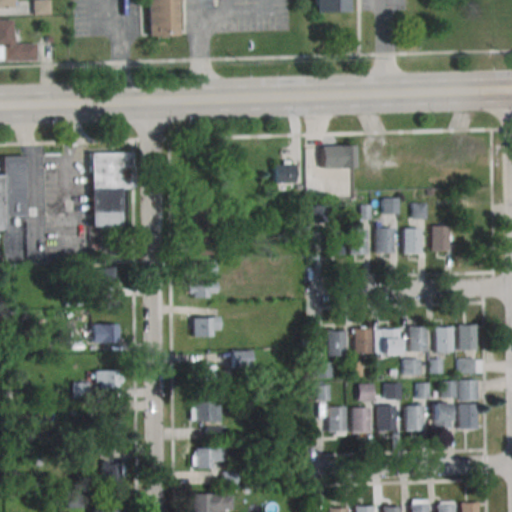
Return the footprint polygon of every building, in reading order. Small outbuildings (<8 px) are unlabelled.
[(28,0),(46,0),(46,14),(29,15),(28,0)] [(177,34),(145,35),(143,0),(179,0),(179,1),(175,1),(177,34)] [(342,0),(309,0),(309,12),(343,12),(342,0)] [(0,19),(0,60),(30,60),(31,44),(9,43),(9,36),(7,36),(7,19),(0,19)] [(318,145),(318,168),(351,168),(351,145),(318,145)] [(86,226),(118,226),(118,189),(128,189),(128,152),(85,152),(86,226)] [(270,183),(293,183),(293,162),(270,162),(270,183)] [(395,197),(379,197),(379,213),(395,213),(395,197)] [(408,203),(408,218),(422,218),(422,203),(408,203)] [(205,211),(190,211),(190,253),(205,253),(205,211)] [(426,227),(443,226),(443,251),(427,251),(426,227)] [(453,248),(473,248),(473,226),(453,226),(453,248)] [(371,228),(387,228),(388,253),(371,253),(371,228)] [(398,229),(415,228),(416,253),(399,254),(398,229)] [(322,230),(339,229),(340,254),(323,255),(322,230)] [(345,229),(361,229),(362,254),(345,254),(345,229)] [(112,288),(112,268),(85,268),(85,288),(112,288)] [(213,280),(186,280),(186,298),(213,298),(213,280)] [(189,336),(217,336),(217,317),(189,317),(189,336)] [(88,342),(117,342),(117,324),(88,324),(88,342)] [(454,325),(471,325),(471,350),(454,350),(454,325)] [(405,327),(421,327),(422,352),(405,352),(405,327)] [(430,328),(447,327),(448,352),(431,353),(430,328)] [(349,329),(366,329),(366,353),(350,354),(349,329)] [(377,329),(393,329),(394,354),(377,354),(377,329)] [(323,331),(340,330),(340,355),(324,355),(323,331)] [(249,350),(229,350),(229,367),(249,367),(249,350)] [(399,374),(417,374),(417,357),(399,357),(399,374)] [(471,357),(454,357),(454,373),(471,373),(471,357)] [(190,360),(190,380),(214,380),(214,360),(190,360)] [(329,377),(329,360),(313,360),(313,377),(329,377)] [(345,376),(359,376),(359,362),(345,362),(345,376)] [(96,370),(96,388),(117,388),(117,370),(96,370)] [(455,379),(455,400),(474,400),(474,379),(455,379)] [(438,397),(453,397),(453,380),(438,380),(438,397)] [(397,399),(397,382),(381,382),(381,399),(397,399)] [(354,400),(370,400),(370,383),(354,383),(354,400)] [(425,397),(425,383),(414,383),(414,397),(425,397)] [(187,401),(187,421),(217,421),(217,401),(187,401)] [(429,404),(446,404),(446,429),(430,429),(429,404)] [(455,404),(472,404),(472,429),(456,429),(455,404)] [(401,406),(418,405),(418,430),(402,430),(401,406)] [(373,406),(390,406),(391,430),(374,431),(373,406)] [(324,407),(341,407),(341,432),(324,432),(324,407)] [(348,407),(364,407),(365,432),(348,432),(348,407)] [(117,417),(98,417),(98,438),(117,438),(117,417)] [(224,426),(203,426),(203,439),(224,439),(224,426)] [(189,447),(189,468),(211,468),(211,459),(222,459),(222,447),(189,447)] [(98,483),(121,483),(121,461),(98,461),(98,483)] [(228,511),(229,493),(186,493),(185,511),(228,511)] [(425,511),(425,500),(407,500),(406,511),(425,511)] [(451,511),(452,501),(434,501),(434,511),(451,511)] [(456,511),(456,503),(473,503),(473,511),(456,511)]
